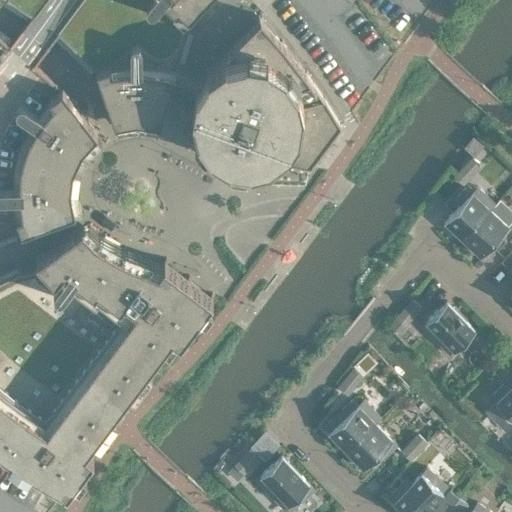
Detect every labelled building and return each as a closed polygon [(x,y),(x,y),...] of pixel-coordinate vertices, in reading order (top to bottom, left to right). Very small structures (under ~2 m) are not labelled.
[(0,0),(0,236),(18,229),(52,217),(75,208),(75,205),(73,206),(69,188),(70,188),(70,186),(70,185),(69,185),(71,167),(72,167),(72,165),(73,164),(72,164),(80,147),(81,147),(81,146),(82,145),(94,131),(59,88),(33,65),(57,33),(94,68),(114,121),(117,121),(117,119),(135,116),(135,117),(136,116),(137,116),(138,116),(156,118),(155,120),(158,120),(159,119),(160,115),(165,98),(167,93),(166,93),(172,75),(173,72),(197,83),(202,78),(179,68),(196,14),(208,0),(0,0)] [(192,103),(191,108),(192,110),(196,123),(196,127),(196,129),(198,132),(199,133),(200,133),(203,137),(202,137),(203,139),(204,139),(207,143),(206,143),(207,144),(209,147),(211,148),(226,157),(228,158),(231,159),(233,159),(237,159),(237,160),(239,160),(240,160),(244,160),(244,161),(246,161),(249,162),(251,161),(268,157),(269,157),(269,158),(269,159),(276,160),(276,161),(279,162),(279,160),(307,166),(306,167),(309,168),(310,167),(310,166),(341,126),(342,125),(341,125),(340,123),(339,123),(324,99),(325,99),(323,96),(323,97),(307,74),(307,73),(305,71),(294,57),(286,47),(282,42),(283,42),(281,40),(280,41),(261,19),(263,18),(261,16),(260,17),(257,14),(255,15),(258,18),(252,25),(248,29),(245,32),(241,36),(233,43),(231,45),(224,53),(222,55),(223,56),(220,58),(216,61),(214,62),(210,65),(206,68),(202,75),(199,74),(199,75),(199,76),(201,77),(200,78),(198,81),(197,81),(196,81),(196,83),(197,83),(195,87),(195,88),(194,92),(193,99),(192,103)] [(472,133),(463,144),(474,154),(483,144),(472,133)] [(454,175),(462,183),(479,165),(470,157),(454,175)] [(444,220),(462,237),(494,202),(476,186),(471,191),(466,186),(454,198),(460,203),(444,220)] [(494,202),(462,237),(480,254),(508,225),(490,208),(495,203),(494,202)] [(0,446),(3,449),(2,450),(4,452),(5,451),(10,455),(20,461),(18,465),(17,466),(27,473),(28,471),(30,468),(40,473),(39,474),(63,487),(64,488),(62,490),(62,491),(64,492),(95,451),(94,450),(93,449),(91,452),(85,448),(94,436),(111,413),(128,390),(146,367),(155,355),(163,344),(172,332),(177,336),(178,336),(175,340),(178,342),(203,308),(206,304),(207,303),(214,294),(212,292),(210,294),(189,279),(191,276),(189,274),(187,277),(166,261),(168,259),(166,257),(162,262),(161,263),(159,266),(158,267),(157,267),(150,264),(145,262),(144,262),(123,253),(124,253),(120,251),(118,250),(98,239),(98,238),(96,237),(95,236),(94,235),(82,223),(82,222),(72,229),(65,234),(42,251),(35,256),(37,258),(43,265),(41,265),(33,267),(30,268),(26,269),(22,270),(21,268),(20,269),(19,268),(18,269),(17,270),(16,271),(16,272),(4,278),(0,279),(0,446)] [(410,297),(387,325),(398,334),(421,306),(410,297)] [(421,325),(449,353),(454,348),(474,329),(446,300),(426,319),(426,320),(421,325)] [(358,357),(351,362),(352,363),(361,373),(376,359),(366,349),(358,357)] [(338,386),(347,393),(362,374),(353,367),(338,386)] [(491,405),(510,425),(511,423),(511,373),(491,395),(496,400),(491,405)] [(353,398),(323,425),(343,446),(346,449),(380,416),(377,413),(363,398),(358,403),(353,398)] [(380,416),(346,449),(363,467),(380,451),(385,456),(397,444),(375,421),(381,416),(380,416)] [(401,451),(409,458),(426,441),(418,433),(401,451)] [(234,464),(242,472),(259,454),(251,447),(234,464)] [(255,478),(283,507),(288,502),(293,508),(314,488),(281,454),(260,473),(261,473),(255,478)] [(389,496),(394,500),(394,501),(405,511),(421,511),(447,485),(426,466),(411,482),(406,477),(389,496)] [(435,509),(438,511),(446,511),(458,496),(449,490),(435,509)] [(458,496),(446,511),(460,511),(467,503),(458,496)] [(468,511),(491,511),(476,501),(468,511)]
